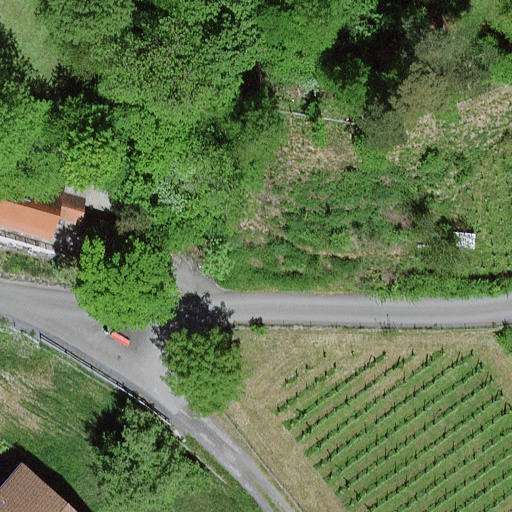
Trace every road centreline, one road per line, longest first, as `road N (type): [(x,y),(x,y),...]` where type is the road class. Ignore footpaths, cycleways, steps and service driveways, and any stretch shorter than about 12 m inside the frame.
road 1 (unclassified): [(511,308),(190,315),(45,309),(0,296)]
road 2 (track): [(160,383),(278,511)]
road 3 (track): [(45,309),(160,383)]
